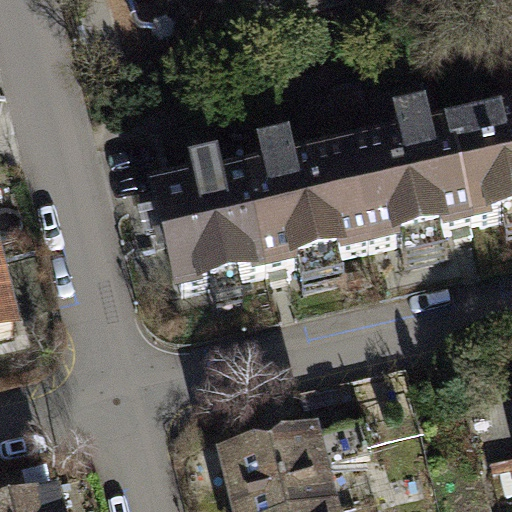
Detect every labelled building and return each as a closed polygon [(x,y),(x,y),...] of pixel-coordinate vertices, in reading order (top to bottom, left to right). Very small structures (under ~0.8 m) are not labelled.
[(475,239),(449,129),(444,109),(413,116),(418,136),(354,151),(380,261),(410,254),(415,274),(457,265),(452,244),(465,241),(475,239)] [(511,114),(449,129),(475,239),(511,229),(511,114)] [(380,261),(354,151),(316,160),(311,143),(277,151),(282,168),(259,174),(285,283),(297,281),(318,276),(323,296),(363,287),(358,266),(380,261)] [(285,283),(259,174),(164,196),(174,240),(190,306),(285,283)] [(1,269),(0,269),(0,347),(19,343),(1,269)] [(334,511),(318,444),(224,466),(235,511),(334,511)] [(58,511),(56,503),(20,511),(58,511)]
